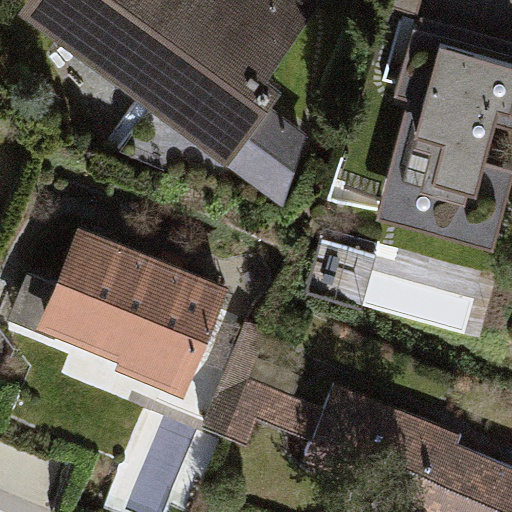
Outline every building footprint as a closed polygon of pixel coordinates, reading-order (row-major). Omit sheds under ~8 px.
[(34,0),(137,75),(134,79),(228,148),(229,147),(262,103),(275,85),(260,74),(307,10),(293,0),(34,0)] [(314,0),(293,0),(307,10),(314,0)] [(511,48),(414,22),(395,88),(423,95),(407,153),(382,146),(368,195),(497,230),(511,174),(511,161),(484,154),(494,118),(511,123),(511,48)] [(262,103),(229,147),(283,186),(302,132),(288,123),(291,118),(279,110),(276,114),(262,103)] [(220,285),(82,228),(59,285),(47,314),(59,319),(125,346),(122,354),(182,378),(220,285)] [(366,294),(378,245),(329,233),(317,281),(366,294)] [(47,314),(59,285),(29,273),(12,313),(53,330),(59,319),(47,314)] [(203,419),(225,428),(248,376),(255,358),(268,327),(247,318),(203,419)] [(248,376),(267,384),(256,412),(312,435),(324,407),(276,387),(284,370),(255,358),(248,376)] [(256,412),(267,384),(248,376),(225,428),(246,436),(256,412)] [(445,426),(335,381),(324,407),(312,435),(306,450),(411,493),(408,500),(438,511),(511,511),(511,465),(441,436),(445,426)]
